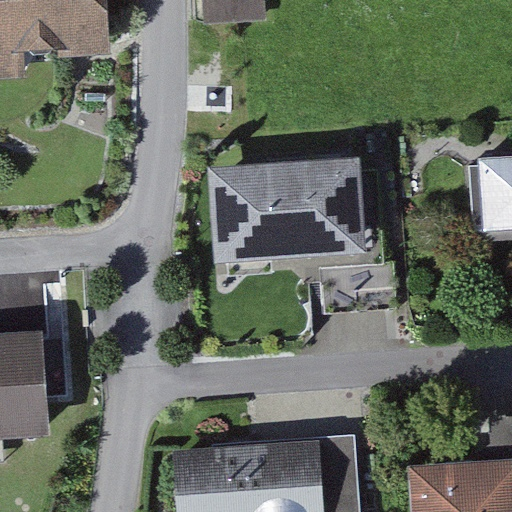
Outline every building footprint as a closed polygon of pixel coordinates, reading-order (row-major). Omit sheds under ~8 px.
[(0,0),(0,85),(33,84),(32,58),(112,55),(109,0),(0,0)] [(269,0),(208,0),(209,25),(271,22),(269,0)] [(511,159),(485,162),(491,237),(511,234),(511,159)] [(372,161),(218,172),(225,283),(312,277),(380,272),(372,161)] [(0,329),(0,458),(52,435),(47,327),(0,329)] [(272,446),(181,450),(184,511),(358,511),(355,442),(272,446)] [(511,511),(511,461),(487,463),(417,468),(419,511),(511,511)]
